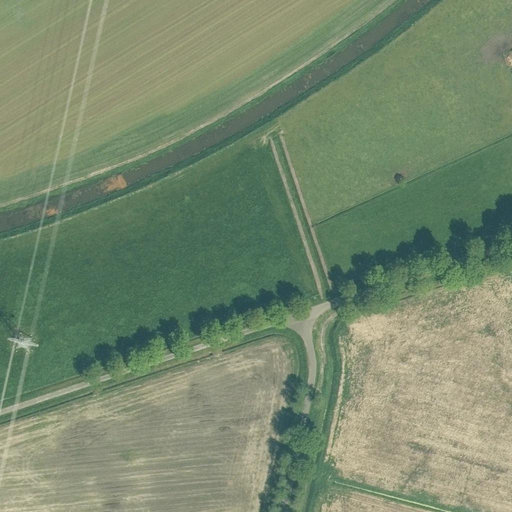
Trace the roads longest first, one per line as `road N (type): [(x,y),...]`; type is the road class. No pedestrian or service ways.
road 1 (unclassified): [(0,412),(301,313)]
road 2 (unclassified): [(301,313),(511,243)]
road 3 (unclassified): [(282,511),(313,364),(301,313)]
